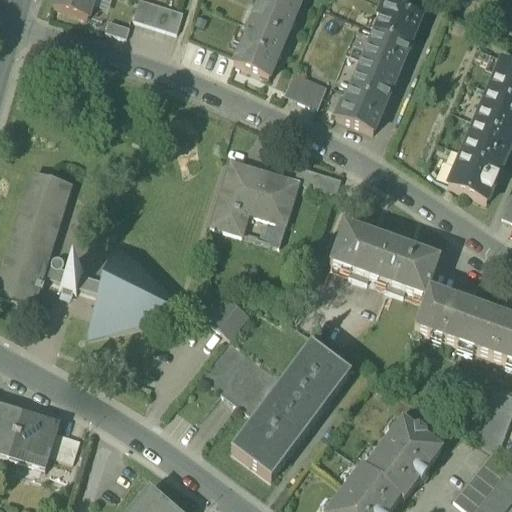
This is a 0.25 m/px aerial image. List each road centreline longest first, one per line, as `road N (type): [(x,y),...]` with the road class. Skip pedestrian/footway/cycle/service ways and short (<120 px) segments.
road 1 (residential): [(11,30),(169,78),(374,175),(511,263)]
road 2 (residential): [(224,508),(78,400),(0,365)]
